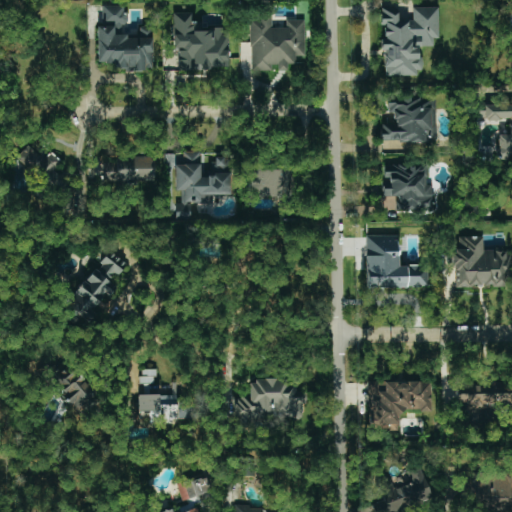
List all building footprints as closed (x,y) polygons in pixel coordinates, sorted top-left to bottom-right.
[(384,75),(421,76),(421,56),(417,56),(418,46),(433,46),(433,38),(438,38),(439,8),(413,7),(413,21),(398,21),(398,8),(381,8),(380,25),(383,25),(383,50),(384,50),(384,75)] [(178,69),(228,69),(227,26),(191,27),(191,12),(173,13),(173,48),(178,48),(178,69)] [(251,71),(275,71),(275,70),(287,70),(287,64),(295,64),(295,56),(305,56),(305,20),(286,20),(286,27),(272,28),(272,13),(250,13),(251,71)] [(435,99),(387,99),(387,113),(393,113),(393,124),(381,124),(381,142),(435,141),(435,99)] [(497,159),(511,159),(511,104),(476,104),(475,119),(510,120),(509,135),(497,135),(497,159)] [(15,160),(40,182),(35,187),(44,195),(61,177),(53,170),(61,161),(50,152),(44,159),(28,145),(15,160)] [(229,195),(230,158),(213,158),(213,176),(200,176),(200,152),(183,151),(183,164),(175,164),(174,190),(178,190),(178,219),(190,219),(191,203),(212,204),(212,195),(229,195)] [(106,158),(107,182),(154,181),(153,157),(106,158)] [(397,210),(432,210),(432,184),(428,184),(428,164),(383,164),(383,196),(397,196),(397,210)] [(289,169),(250,170),(251,197),(290,196),(289,169)] [(365,236),(366,288),(428,287),(427,265),(398,265),(397,235),(365,236)] [(510,287),(511,250),(482,250),(483,237),(458,236),(458,250),(454,250),(453,286),(510,287)] [(126,265),(110,250),(99,262),(100,263),(64,305),(77,317),(84,310),(89,314),(113,286),(110,284),(126,265)] [(53,381),(69,395),(65,399),(81,414),(98,394),(66,367),(53,381)] [(304,419),(303,392),(296,392),(296,379),(248,380),(249,397),(234,397),(234,427),(252,427),(252,419),(304,419)] [(431,410),(431,382),(367,381),(367,398),(371,398),(370,429),(398,429),(398,410),(431,410)] [(511,381),(455,384),(456,403),(466,403),(467,410),(486,409),(486,406),(511,405),(511,381)] [(189,405),(178,404),(179,395),(138,394),(138,411),(149,411),(149,420),(159,421),(159,423),(177,423),(177,418),(188,419),(189,405)] [(396,511),(432,498),(420,464),(407,470),(411,482),(394,489),(390,478),(378,482),(385,500),(364,508),(365,511),(396,511)] [(511,510),(511,473),(462,473),(462,492),(474,492),(473,510),(511,510)] [(183,482),(189,504),(161,511),(197,511),(195,503),(211,498),(204,475),(183,482)]
